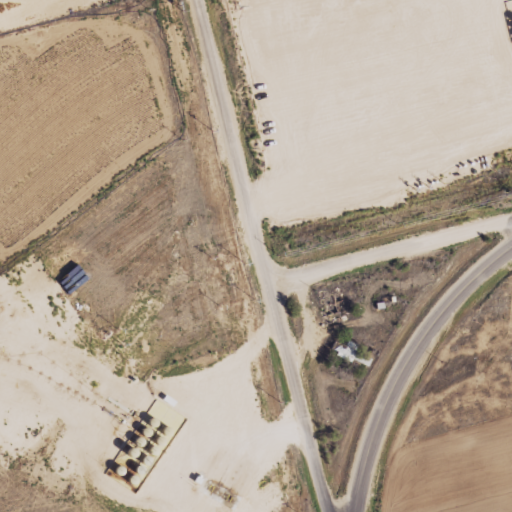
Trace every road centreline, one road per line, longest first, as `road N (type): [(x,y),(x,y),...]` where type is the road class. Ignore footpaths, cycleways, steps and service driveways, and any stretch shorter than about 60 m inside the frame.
road 1 (secondary): [(511,243),(465,283),(406,358),(371,435),(353,511)]
road 2 (residential): [(266,276),(195,0)]
road 3 (track): [(266,276),(511,219)]
road 4 (track): [(324,511),(266,276)]
